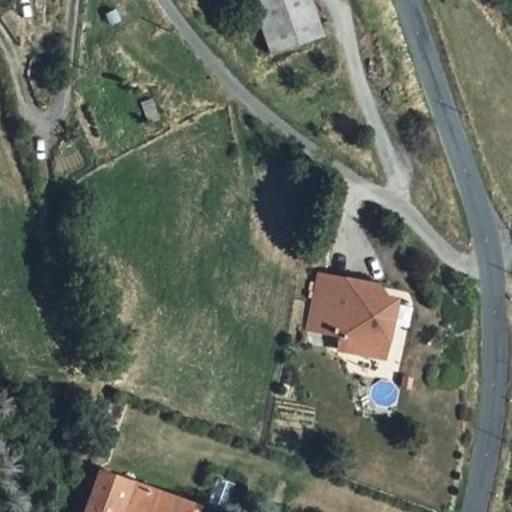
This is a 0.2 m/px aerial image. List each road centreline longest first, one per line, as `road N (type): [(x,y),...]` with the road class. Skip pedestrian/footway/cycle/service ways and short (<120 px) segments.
road 1 (residential): [(499,284),(261,113),(162,0)]
road 2 (tertiary): [(499,284),(491,232),(414,0)]
road 3 (tertiary): [(482,511),(503,391),(499,284)]
road 4 (residential): [(46,128),(60,112),(76,0)]
